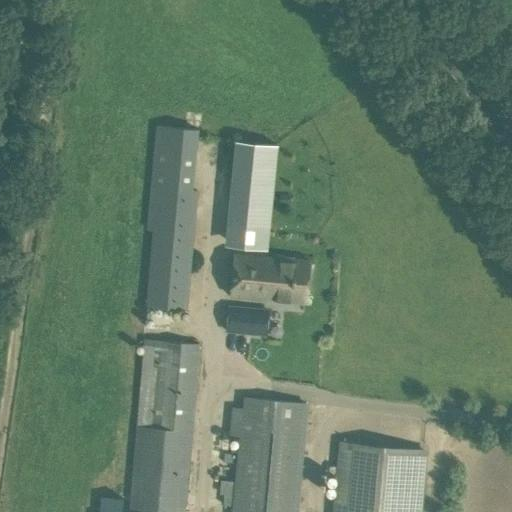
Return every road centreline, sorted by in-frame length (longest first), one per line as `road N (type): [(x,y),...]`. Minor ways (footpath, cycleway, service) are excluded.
road 1 (track): [(0,423),(46,87),(22,41),(0,25)]
road 2 (primary): [(511,133),(408,0)]
